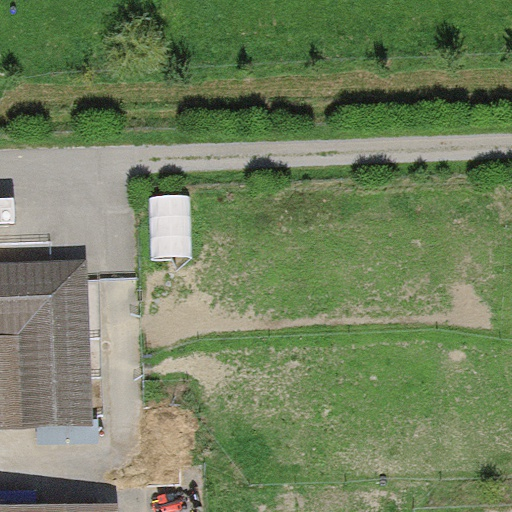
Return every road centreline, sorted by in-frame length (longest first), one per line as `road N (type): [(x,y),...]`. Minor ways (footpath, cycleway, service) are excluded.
road 1 (track): [(145,164),(511,148)]
road 2 (unclassified): [(0,169),(145,164)]
